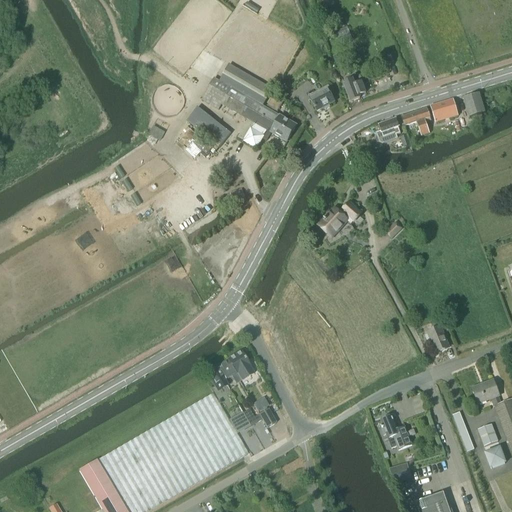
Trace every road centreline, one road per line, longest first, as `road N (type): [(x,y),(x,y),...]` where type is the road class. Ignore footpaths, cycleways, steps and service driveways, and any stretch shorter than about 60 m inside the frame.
road 1 (tertiary): [(224,307),(321,149),(370,116),(511,72)]
road 2 (tertiary): [(0,450),(189,341),(224,307)]
road 3 (unclassified): [(302,437),(409,382),(511,342)]
road 4 (unclassified): [(302,437),(246,330),(224,307)]
road 5 (residential): [(173,511),(302,437)]
